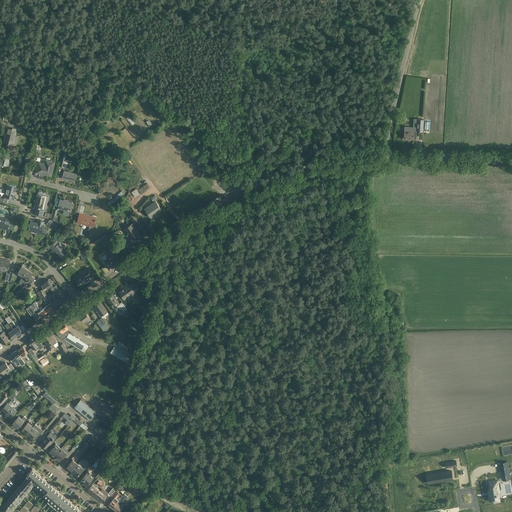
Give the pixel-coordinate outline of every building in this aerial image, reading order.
[(138,140),(150,132),(144,122),(139,125),(135,119),(128,123),(138,140)] [(414,132),(416,132),(423,132),(424,120),(416,119),(416,127),(409,127),(408,131),(404,131),(404,139),(414,140),(414,132)] [(7,144),(9,144),(11,145),(11,144),(15,145),(18,137),(15,136),(17,129),(12,127),(7,126),(5,134),(6,134),(4,142),(7,143),(7,144)] [(0,164),(2,165),(6,166),(8,167),(10,159),(11,154),(5,153),(0,151),(0,153),(0,156),(1,156),(0,158),(0,164)] [(68,156),(65,170),(72,171),(74,163),(69,162),(71,157),(68,156)] [(51,175),(52,171),(54,162),(48,160),(47,165),(39,163),(36,172),(51,175)] [(75,181),(76,177),(77,174),(64,171),(62,178),(75,181)] [(150,188),(147,183),(146,184),(140,189),(138,190),(142,194),(150,188)] [(5,193),(4,197),(14,199),(15,195),(14,194),(16,187),(7,185),(6,190),(5,193)] [(140,194),(137,188),(132,192),(135,197),(140,194)] [(45,201),(47,196),(41,195),(41,194),(40,194),(40,195),(38,194),(36,200),(34,207),(36,207),(35,214),(43,216),(44,209),(43,209),(45,201)] [(60,200),(58,208),(64,210),(63,214),(69,216),(71,208),(73,208),(75,204),(72,203),(60,200)] [(151,207),(146,210),(148,214),(149,215),(151,218),(162,210),(156,201),(150,205),(151,207)] [(95,226),(94,225),(96,217),(90,216),(90,215),(83,213),(83,214),(80,213),(77,223),(81,224),(81,222),(89,224),(89,225),(90,225),(89,229),(95,231),(95,230),(96,230),(97,230),(98,229),(98,228),(98,226),(97,225),(96,225),(95,226)] [(0,227),(7,229),(9,221),(0,218),(0,227)] [(44,221),(43,221),(38,220),(37,223),(31,222),(28,230),(45,235),(46,231),(42,230),(44,224),(43,224),(44,221)] [(51,220),(48,224),(55,230),(58,226),(51,220)] [(124,229),(128,234),(129,234),(132,239),(140,234),(137,229),(133,223),(124,229)] [(129,234),(128,234),(126,236),(127,238),(118,245),(123,251),(135,243),(132,239),(129,234)] [(105,235),(89,245),(91,246),(97,243),(107,237),(105,235)] [(65,255),(68,253),(60,242),(59,243),(57,240),(50,245),(55,251),(56,251),(61,258),(64,255),(64,256),(65,255)] [(116,257),(115,252),(114,250),(107,253),(108,256),(107,258),(104,261),(110,270),(117,265),(112,258),(116,257)] [(6,260),(3,260),(1,268),(7,270),(9,261),(9,260),(6,260)] [(23,276),(27,269),(25,267),(26,267),(23,265),(22,266),(22,265),(20,268),(17,267),(17,266),(14,271),(17,273),(23,276)] [(87,278),(91,276),(93,274),(89,268),(83,272),(84,274),(75,280),(80,287),(86,283),(86,282),(89,280),(87,278)] [(27,280),(30,283),(33,280),(35,277),(31,275),(33,273),(33,272),(30,270),(30,271),(27,269),(23,276),(27,279),(27,280)] [(48,279),(40,285),(44,290),(48,287),(49,289),(53,286),(52,285),(52,284),(48,279)] [(134,301),(139,298),(134,292),(139,288),(136,283),(134,285),(132,283),(119,292),(124,299),(130,295),(134,301)] [(56,285),(51,288),(54,293),(55,292),(59,297),(63,303),(67,301),(66,300),(59,290),(56,285)] [(37,292),(40,299),(46,295),(42,289),(37,292)] [(52,296),(48,300),(48,301),(50,303),(50,304),(54,310),(63,303),(59,297),(55,292),(54,293),(52,295),(52,296)] [(107,299),(116,312),(122,308),(124,311),(127,309),(122,302),(119,304),(113,295),(107,299)] [(8,297),(1,302),(5,308),(10,304),(9,302),(9,301),(11,300),(8,297)] [(44,307),(42,308),(47,315),(48,314),(50,313),(54,310),(50,304),(50,303),(48,301),(48,300),(45,297),(43,298),(47,304),(45,306),(44,307)] [(36,301),(33,303),(34,303),(38,311),(43,318),(47,315),(42,308),(41,306),(39,308),(38,305),(36,301)] [(32,304),(30,306),(35,313),(33,315),(35,317),(38,321),(43,318),(38,311),(34,303),(33,303),(32,304)] [(100,303),(94,307),(97,311),(96,311),(99,315),(100,317),(100,318),(98,320),(99,321),(97,322),(102,329),(107,325),(108,325),(103,318),(108,314),(107,312),(104,308),(103,309),(102,308),(100,303)] [(85,312),(80,316),(84,321),(90,317),(85,312)] [(17,327),(13,322),(9,316),(5,318),(7,320),(12,327),(18,335),(23,332),(19,325),(17,327)] [(13,339),(18,335),(12,327),(7,320),(5,318),(8,322),(8,323),(5,325),(8,329),(10,332),(9,332),(10,335),(13,339)] [(55,330),(58,334),(59,336),(81,350),(85,344),(69,334),(68,336),(65,334),(64,332),(65,331),(69,329),(67,326),(64,322),(58,326),(59,328),(55,330)] [(0,341),(2,340),(4,344),(9,340),(7,337),(8,337),(4,331),(0,334),(0,341)] [(49,332),(43,337),(47,342),(46,343),(48,347),(51,351),(55,348),(59,345),(57,342),(56,340),(55,338),(52,334),(51,335),(49,332)] [(28,342),(31,346),(35,351),(39,348),(39,349),(40,348),(40,349),(43,347),(41,344),(38,340),(39,339),(36,336),(28,342)] [(116,343),(116,344),(110,353),(128,364),(133,367),(138,357),(134,355),(127,351),(129,348),(119,341),(117,344),(116,343)] [(65,353),(68,351),(67,350),(63,343),(60,346),(65,353)] [(23,359),(25,362),(29,360),(25,355),(28,353),(25,350),(23,346),(22,347),(21,347),(20,347),(20,348),(18,350),(21,354),(22,357),(23,357),(22,357),(23,359)] [(22,365),(25,362),(23,359),(22,357),(17,350),(9,356),(13,362),(15,364),(19,361),(22,365)] [(0,366),(0,368),(2,371),(4,373),(10,369),(11,371),(14,369),(10,363),(8,365),(6,362),(0,366)] [(43,393),(38,387),(34,390),(39,396),(43,393)] [(17,411),(10,405),(15,399),(14,398),(16,395),(13,392),(9,397),(12,400),(8,404),(8,403),(2,409),(8,414),(7,416),(10,418),(17,411)] [(81,400),(75,407),(90,420),(96,413),(81,400)] [(82,423),(78,419),(73,415),(72,414),(69,417),(73,420),(80,426),(82,423)] [(14,422),(13,423),(14,424),(13,424),(15,426),(16,426),(18,428),(22,424),(24,420),(27,417),(24,415),(22,418),(19,416),(16,419),(15,421),(14,421),(14,422)] [(25,426),(22,429),(27,434),(34,425),(29,421),(25,426)] [(34,425),(27,434),(33,438),(35,435),(36,436),(37,435),(39,436),(40,434),(43,431),(40,429),(38,427),(35,424),(34,425)] [(48,437),(42,444),(43,445),(42,445),(45,447),(47,448),(57,436),(51,432),(47,437),(48,437)] [(105,437),(101,443),(107,448),(110,441),(105,437)] [(50,451),(55,455),(61,448),(56,444),(53,447),(50,451)] [(61,448),(55,455),(54,456),(60,461),(66,454),(67,455),(69,453),(63,447),(61,448)] [(12,461),(7,457),(4,461),(8,465),(12,461)] [(67,467),(72,471),(78,464),(73,460),(70,463),(67,467)] [(72,471),(73,471),(72,472),(74,475),(75,474),(78,476),(80,472),(81,473),(84,470),(83,469),(84,469),(87,467),(80,462),(78,464),(72,471)] [(508,462),(500,463),(502,476),(510,475),(508,462)] [(34,486),(42,477),(32,469),(26,475),(28,476),(25,480),(33,486),(34,485),(34,486)] [(87,486),(90,482),(94,478),(90,474),(91,473),(88,471),(85,475),(82,479),(85,481),(83,483),(87,486)] [(450,479),(449,471),(423,475),(424,483),(450,479)] [(45,480),(42,477),(34,486),(37,488),(45,480)] [(141,493),(149,483),(144,479),(136,488),(141,493)] [(25,480),(20,485),(28,492),(33,486),(25,480)] [(45,480),(37,488),(40,491),(48,482),(45,480)] [(490,486),(487,486),(490,501),(495,501),(494,500),(499,500),(497,488),(498,488),(497,480),(489,481),(490,486)] [(40,491),(44,494),(51,485),(48,482),(40,491)] [(91,487),(88,491),(102,502),(105,498),(107,495),(108,495),(108,494),(103,489),(101,491),(93,484),(91,487)] [(28,492),(20,485),(15,492),(23,498),(28,492)] [(55,488),(51,485),(44,494),(47,497),(55,488)] [(58,490),(55,488),(47,497),(50,499),(58,490)] [(108,494),(108,495),(111,497),(116,491),(113,488),(108,494)] [(50,499),(47,502),(51,505),(61,493),(58,490),(50,499)] [(112,500),(109,504),(110,505),(109,505),(110,506),(112,508),(113,508),(118,502),(119,500),(123,496),(121,494),(116,491),(111,497),(111,498),(113,499),(112,500)] [(18,504),(23,498),(15,492),(10,497),(18,504)] [(64,496),(61,493),(51,505),(54,508),(64,496)] [(118,502),(113,508),(114,508),(113,509),(115,511),(116,510),(117,511),(119,511),(124,506),(121,504),(127,496),(125,494),(123,496),(119,500),(118,502)] [(192,500),(181,494),(180,496),(177,500),(185,504),(189,506),(192,500)] [(54,508),(57,511),(67,499),(64,496),(54,508)] [(10,497),(5,503),(13,510),(18,504),(10,497)] [(71,501),(67,499),(57,511),(59,511),(61,511),(63,510),(71,501)] [(196,499),(195,502),(192,507),(202,511),(215,511),(204,506),(205,504),(196,499)] [(67,511),(74,504),(71,501),(63,510),(65,511),(67,511)] [(3,506),(3,509),(4,511),(12,511),(13,510),(5,503),(3,506)]
